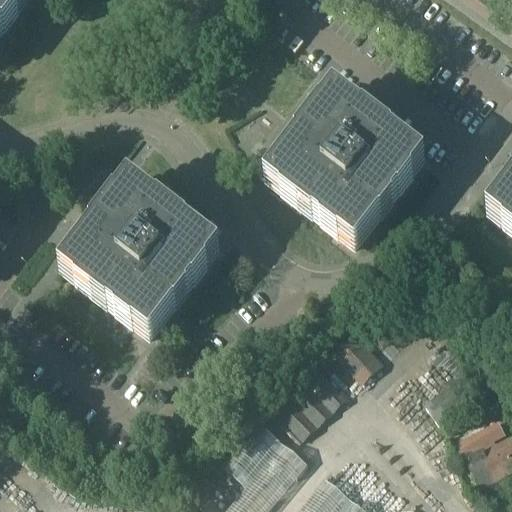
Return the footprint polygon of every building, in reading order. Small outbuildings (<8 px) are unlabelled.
[(0,0),(0,37),(27,2),(23,0),(0,0)] [(335,101),(269,187),(334,237),(355,253),(421,167),(335,101)] [(95,237),(64,277),(130,328),(150,343),(216,257),(129,191),(105,223),(110,227),(100,240),(95,236),(95,237)] [(511,192),(491,220),(511,236),(511,192)] [(352,342),(333,360),(361,388),(379,370),(352,342)] [(316,375),(272,418),(299,447),(322,425),(344,404),(316,375)] [(487,387),(478,391),(490,413),(498,408),(487,387)] [(446,393),(422,410),(437,431),(461,414),(446,393)] [(497,426),(454,449),(456,452),(461,462),(463,464),(505,441),(497,426)] [(245,494),(230,511),(272,511),(307,469),(258,429),(220,472),(245,494)] [(511,444),(511,442),(465,466),(480,493),(511,476),(511,444)] [(323,484),(300,511),(357,511),(349,505),(323,484)]
